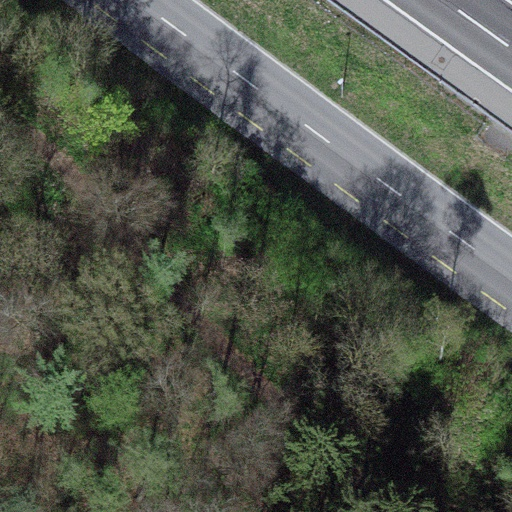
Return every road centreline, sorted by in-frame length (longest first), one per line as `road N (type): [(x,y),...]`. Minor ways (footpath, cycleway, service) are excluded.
road 1 (track): [(399,511),(221,345),(114,222),(13,116),(0,112)]
road 2 (primary): [(139,0),(511,275)]
